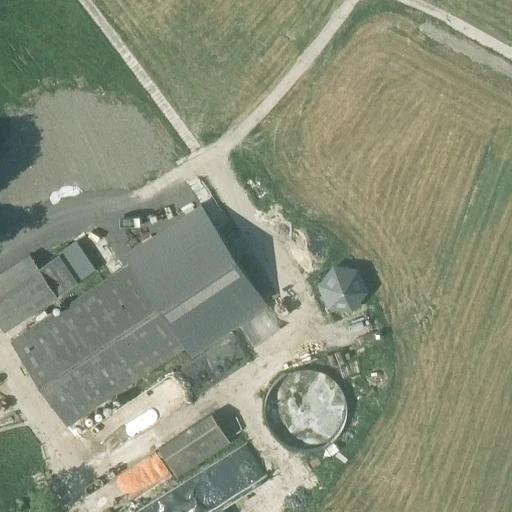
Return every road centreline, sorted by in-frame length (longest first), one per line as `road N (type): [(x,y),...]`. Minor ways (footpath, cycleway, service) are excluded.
road 1 (track): [(88,511),(78,480),(268,352),(290,308),(281,271),(204,158),(292,78),(353,0)]
road 2 (track): [(204,158),(84,0)]
road 3 (track): [(400,0),(511,58)]
